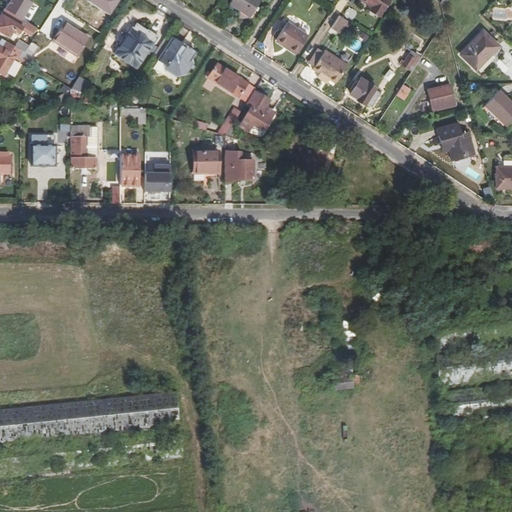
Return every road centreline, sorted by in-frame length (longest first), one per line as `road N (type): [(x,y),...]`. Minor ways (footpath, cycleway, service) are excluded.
road 1 (residential): [(0,212),(494,219)]
road 2 (unclassified): [(159,0),(494,219)]
